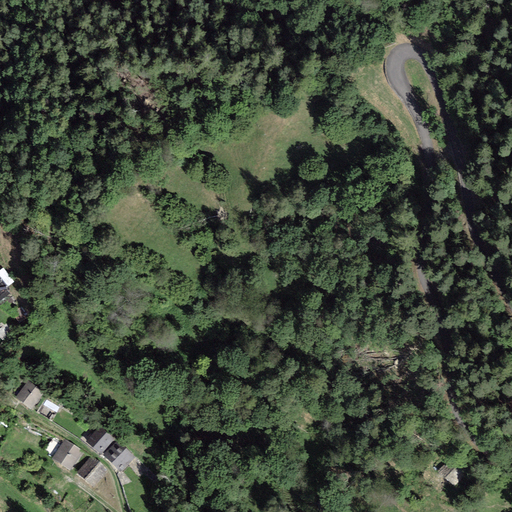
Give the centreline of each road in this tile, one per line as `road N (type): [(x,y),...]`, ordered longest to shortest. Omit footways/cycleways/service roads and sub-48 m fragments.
road 1 (unclassified): [(511,460),(490,454),(454,410),(446,329),(422,274),(431,171),(393,65),(404,51),(423,58),(458,154),(473,226),(511,302)]
road 2 (track): [(13,407),(104,461),(124,511)]
road 3 (track): [(112,511),(49,467),(32,468),(52,511)]
